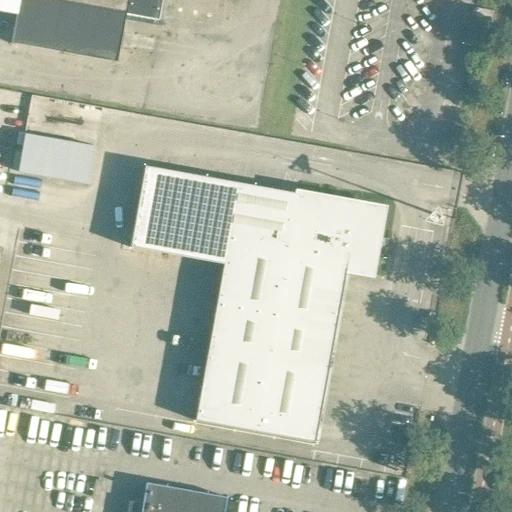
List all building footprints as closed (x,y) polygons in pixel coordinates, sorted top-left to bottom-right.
[(0,0),(0,11),(16,15),(11,44),(116,63),(117,56),(125,15),(157,21),(161,0),(0,0)] [(474,8),(472,17),(492,21),(493,11),(474,8)] [(21,154),(18,172),(88,185),(95,147),(25,134),(21,154)] [(144,167),(130,248),(223,264),(194,420),(314,442),(345,274),(345,269),(358,272),(358,271),(368,273),(369,273),(381,210),(295,194),(217,180),(144,167)] [(25,202),(22,223),(37,225),(40,204),(25,202)] [(146,483),(140,511),(223,511),(226,498),(146,483)]
